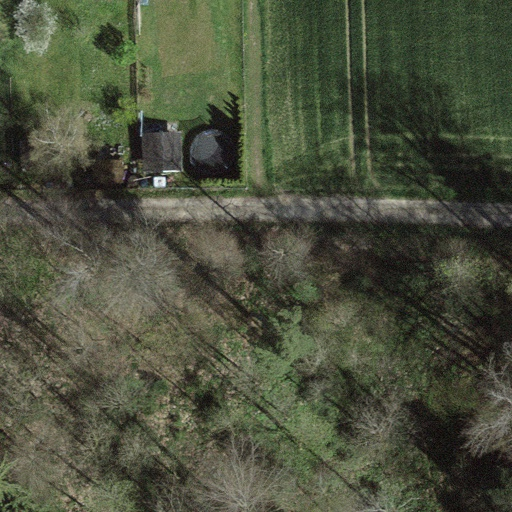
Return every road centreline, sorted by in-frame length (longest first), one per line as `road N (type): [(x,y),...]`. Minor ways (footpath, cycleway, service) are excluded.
road 1 (track): [(0,211),(257,208)]
road 2 (track): [(511,214),(257,208)]
road 3 (track): [(257,208),(252,0)]
